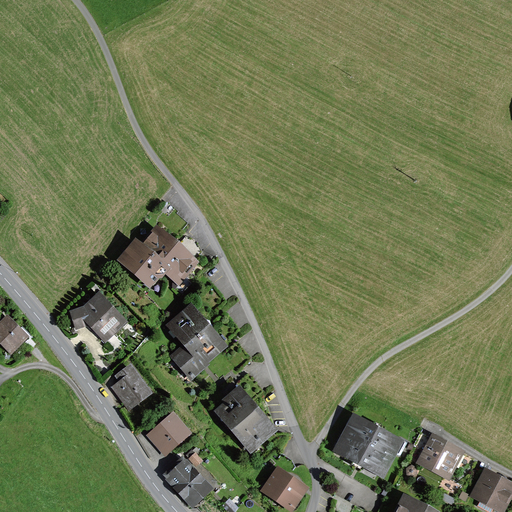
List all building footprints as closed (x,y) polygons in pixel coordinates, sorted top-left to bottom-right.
[(166,203),(156,214),(167,224),(165,226),(177,236),(187,225),(175,215),(177,213),(166,203)] [(193,263),(157,232),(142,250),(139,248),(134,254),(131,252),(124,261),(149,283),(155,276),(159,276),(164,270),(177,281),(193,263)] [(72,313),(77,328),(86,325),(90,321),(105,337),(120,323),(106,309),(108,307),(99,298),(94,304),(93,308),(92,310),(90,308),(84,313),(81,310),(72,313)] [(172,326),(189,345),(174,357),(191,377),(198,370),(196,367),(216,350),(215,348),(219,345),(200,323),(203,321),(195,313),(193,315),(190,311),(172,326)] [(0,338),(12,351),(25,339),(1,315),(0,315),(0,338)] [(120,384),(115,387),(127,405),(138,397),(140,400),(148,393),(130,368),(115,378),(120,384)] [(221,412),(251,447),(259,441),(261,443),(266,438),(264,436),(271,431),(238,393),(227,403),(229,405),(221,412)] [(173,418),(152,436),(165,451),(186,433),(173,418)] [(354,420),(338,449),(382,473),(393,453),(398,456),(400,456),(408,443),(407,442),(401,438),(396,445),(390,442),(391,440),(382,435),(383,433),(372,426),(370,428),(361,424),(360,426),(354,422),(355,420),(354,420)] [(459,454),(460,454),(421,433),(413,446),(420,450),(416,457),(448,474),(459,454)] [(180,461),(166,473),(193,502),(207,490),(180,461)] [(407,469),(407,474),(412,477),(417,474),(416,469),(411,466),(407,469)] [(497,506),(508,486),(480,470),(473,483),(479,487),(475,494),(482,498),(477,506),(488,511),(491,511),(495,505),(497,506)] [(278,472),(266,490),(291,507),(296,500),(294,492),(298,486),(278,472)] [(428,511),(406,500),(398,511),(428,511)]
